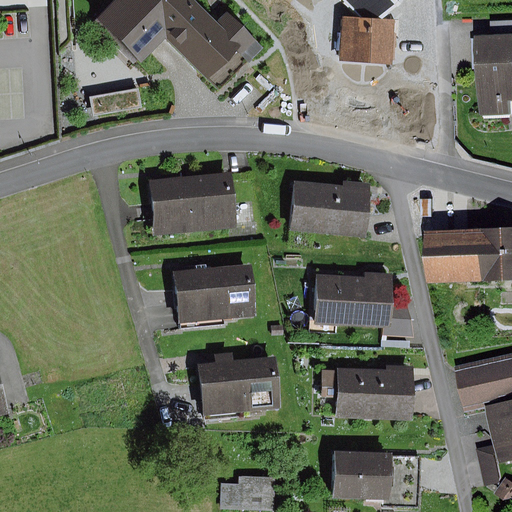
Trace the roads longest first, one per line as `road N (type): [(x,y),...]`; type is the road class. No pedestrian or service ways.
road 1 (residential): [(399,165),(475,511)]
road 2 (residential): [(100,151),(147,139),(262,136),(399,165)]
road 3 (residential): [(100,151),(157,379)]
